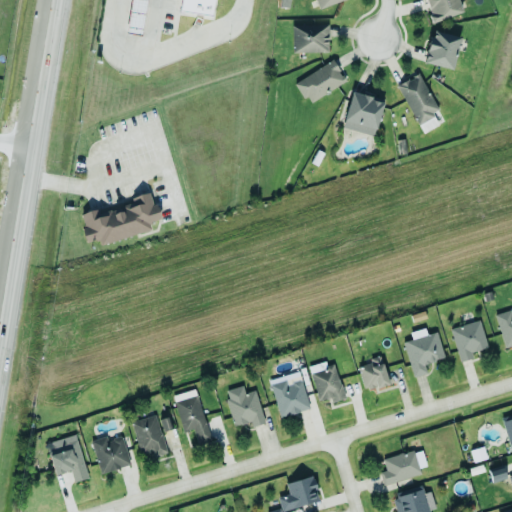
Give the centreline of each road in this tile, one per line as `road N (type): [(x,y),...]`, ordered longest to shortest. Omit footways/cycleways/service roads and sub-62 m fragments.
road 1 (residential): [(511,381),(115,505)]
road 2 (secondary): [(0,365),(58,0)]
